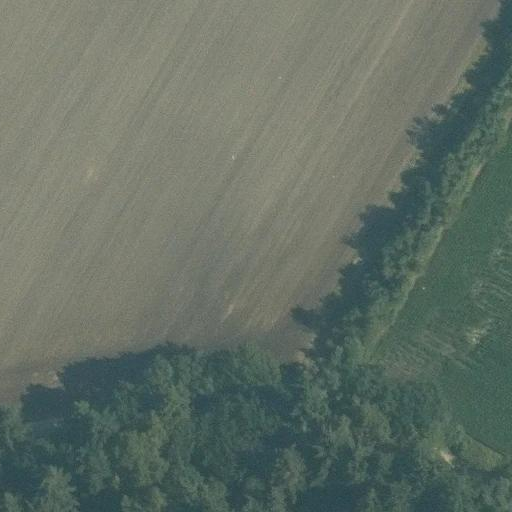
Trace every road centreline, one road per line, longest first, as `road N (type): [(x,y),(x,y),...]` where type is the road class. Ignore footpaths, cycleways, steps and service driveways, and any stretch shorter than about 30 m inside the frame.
road 1 (track): [(483,511),(295,406),(102,415),(0,438)]
road 2 (track): [(511,22),(312,357),(295,406)]
